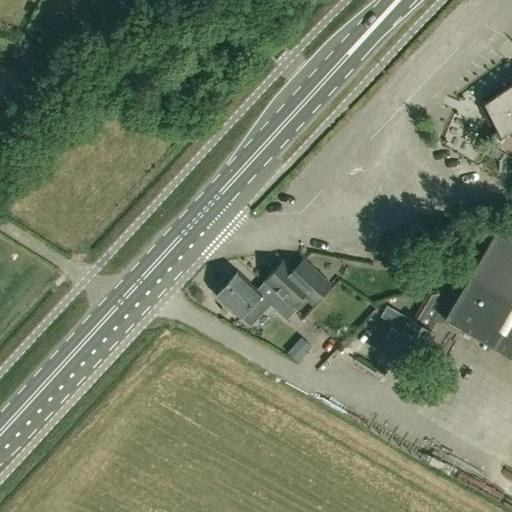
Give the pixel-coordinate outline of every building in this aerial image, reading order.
[(511,85),(486,103),(496,130),(485,142),(493,146),(489,154),(499,160),(503,152),(511,157),(511,155),(511,85)] [(511,238),(496,230),(461,290),(454,286),(435,318),(464,336),(466,332),(511,359),(511,238)] [(283,263),(267,281),(294,306),(303,296),(314,305),(331,285),(314,271),(304,282),(283,263)] [(297,310),(294,306),(267,281),(257,292),(236,273),(215,297),(241,320),(243,317),(252,326),(272,305),(288,320),(297,310)] [(392,324),(376,351),(404,368),(420,341),(427,346),(434,334),(407,318),(401,329),(392,324)]
